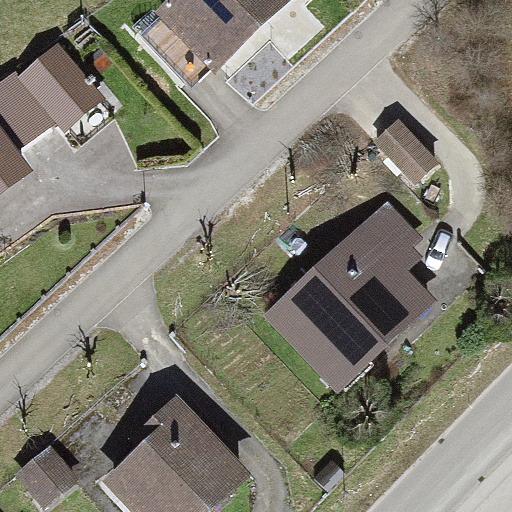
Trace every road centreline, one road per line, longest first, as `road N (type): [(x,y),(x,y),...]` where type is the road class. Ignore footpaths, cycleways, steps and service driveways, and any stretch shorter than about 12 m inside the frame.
road 1 (residential): [(410,0),(0,384)]
road 2 (primary): [(511,407),(407,511)]
